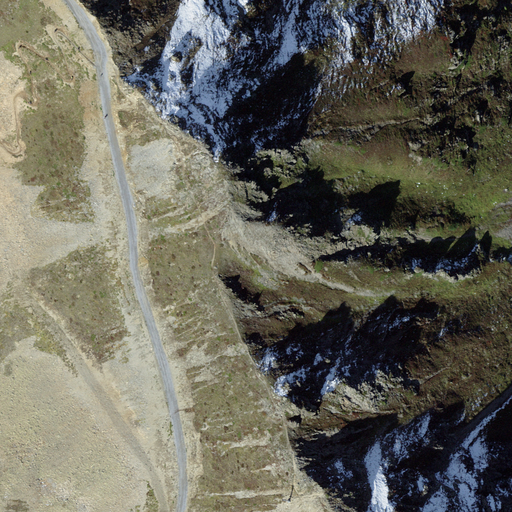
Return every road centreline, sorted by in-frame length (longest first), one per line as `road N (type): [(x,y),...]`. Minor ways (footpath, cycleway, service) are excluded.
road 1 (track): [(101,62),(140,293),(174,412),(180,511)]
road 2 (track): [(164,511),(143,457),(34,303)]
